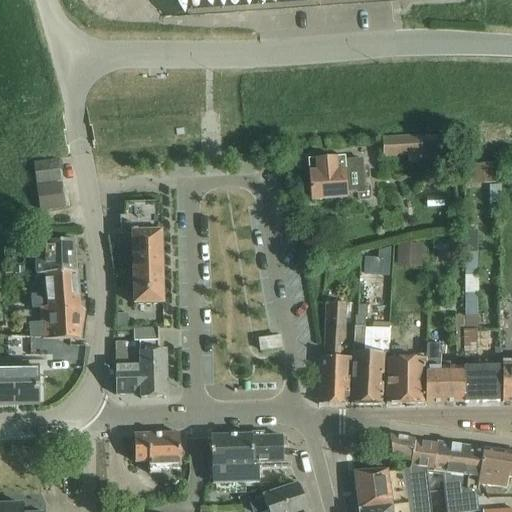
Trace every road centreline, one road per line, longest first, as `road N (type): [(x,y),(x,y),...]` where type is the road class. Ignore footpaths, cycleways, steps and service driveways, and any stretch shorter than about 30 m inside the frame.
road 1 (residential): [(291,416),(271,198),(253,182),(219,182),(197,183),(191,195),(191,418)]
road 2 (tertiary): [(511,46),(111,53),(78,71)]
road 3 (tertiary): [(78,71),(72,95),(105,307),(94,383),(74,417)]
road 4 (residential): [(365,422),(511,447)]
road 5 (residential): [(365,422),(511,414)]
